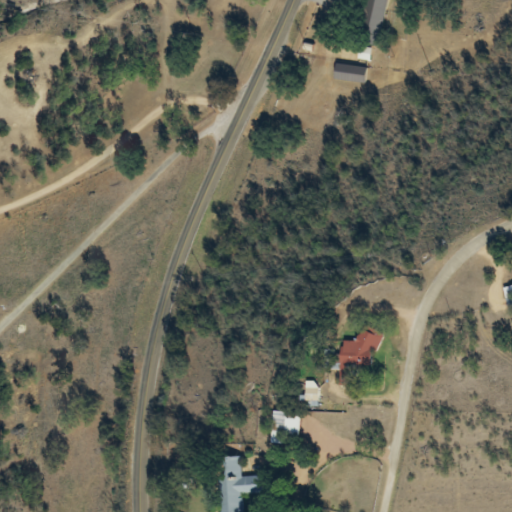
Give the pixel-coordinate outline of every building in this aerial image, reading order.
[(380,33),(392,8),(377,1),(365,25),(380,33)] [(352,83),(368,84),(370,68),(354,67),(352,83)] [(347,341),(345,375),(377,377),(380,333),(364,332),(364,342),(347,341)] [(305,413),(277,412),(276,445),(293,446),(293,438),(304,438),(305,413)] [(225,511),(248,511),(247,494),(268,492),(267,476),(245,478),(243,456),(221,458),(225,511)]
